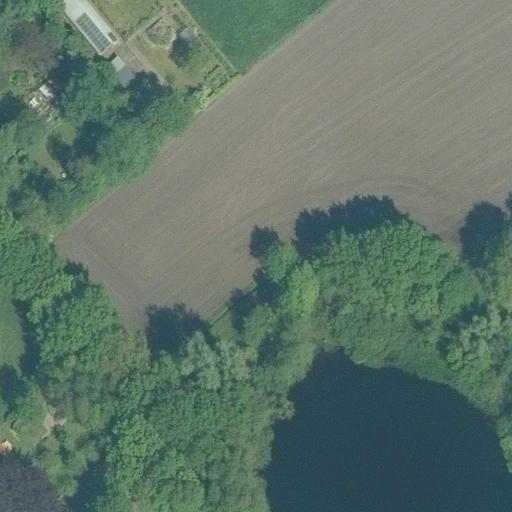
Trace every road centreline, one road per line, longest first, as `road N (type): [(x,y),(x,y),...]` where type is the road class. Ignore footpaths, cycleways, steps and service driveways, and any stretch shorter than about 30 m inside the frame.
road 1 (track): [(511,258),(486,271),(404,254),(327,262),(279,290),(151,402)]
road 2 (unclassified): [(137,511),(156,445),(151,402),(121,354),(0,222)]
